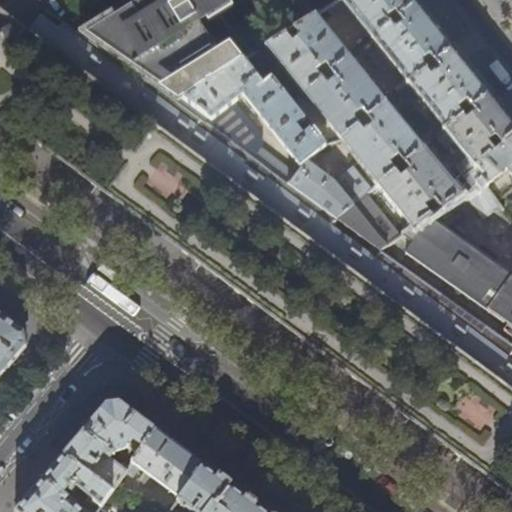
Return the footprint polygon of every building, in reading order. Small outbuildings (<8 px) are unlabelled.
[(221,45),(204,18),(211,15),(213,18),(242,0),(140,0),(112,17),(107,10),(74,30),(177,103),(231,69),(218,50),(217,48),(221,45)] [(413,0),(339,0),(332,5),(339,13),(345,8),(371,40),(417,4),(413,0)] [(433,24),(417,4),(371,40),(407,85),(454,49),(433,24)] [(349,57),(315,16),(265,47),(302,94),(349,57)] [(177,103),(74,30),(65,24),(60,30),(42,17),(30,33),(27,31),(22,39),(511,400),(511,344),(381,251),(336,218),(289,184),(177,103)] [(251,56),(239,37),(218,50),(231,69),(251,56)] [(0,67),(0,115),(22,132),(148,227),(231,287),(498,497),(508,508),(511,511),(511,400),(22,39),(14,49),(4,62),(0,67)] [(472,72),(454,49),(407,85),(444,132),(491,95),(472,72)] [(322,147),(251,56),(231,69),(177,103),(208,125),(234,103),(243,96),(300,169),(296,174),(289,184),(336,218),(366,194),(370,191),(351,168),(331,184),(306,162),(322,147)] [(386,102),(349,57),(302,94),(338,140),(386,102)] [(511,120),(506,114),(491,95),(444,132),(438,137),(448,148),(456,142),(469,157),(456,167),(462,175),(463,174),(511,138),(511,120)] [(386,102),(338,140),(376,186),(424,148),(386,102)] [(234,103),(208,125),(289,184),(296,174),(261,150),(263,138),(234,103)] [(511,138),(463,174),(469,181),(473,187),(482,181),(487,187),(507,170),(511,176),(511,138)] [(458,189),(424,148),(376,186),(413,229),(429,218),(473,187),(469,181),(458,189)] [(401,237),(366,194),(336,218),(381,251),(401,237)] [(511,276),(429,218),(413,229),(404,235),(415,243),(408,253),(509,326),(505,332),(511,336),(511,276)] [(0,376),(9,366),(25,348),(24,340),(23,332),(0,315),(0,376)] [(124,444),(139,456),(157,432),(139,418),(119,404),(107,405),(86,430),(64,456),(111,493),(126,473),(127,472),(110,458),(113,454),(121,449),(124,444)] [(157,432),(139,456),(127,472),(126,473),(131,476),(138,467),(146,473),(140,481),(155,492),(160,485),(181,500),(205,467),(184,452),(157,432)] [(100,508),(111,493),(64,456),(39,485),(16,511),(81,511),(64,495),(68,490),(72,492),(76,487),(100,508)] [(205,467),(181,500),(178,504),(188,511),(264,511),(262,510),(205,467)]
